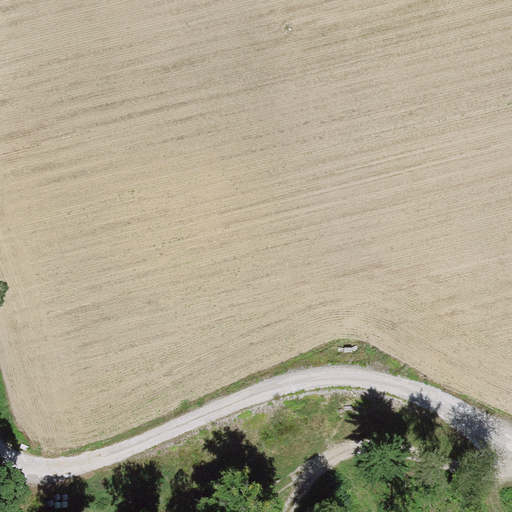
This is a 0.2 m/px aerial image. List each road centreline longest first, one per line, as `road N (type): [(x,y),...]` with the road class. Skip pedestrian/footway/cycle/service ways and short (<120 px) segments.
road 1 (track): [(0,447),(44,470),(297,380),(383,384),(511,433)]
road 2 (track): [(383,384),(362,430),(286,511)]
